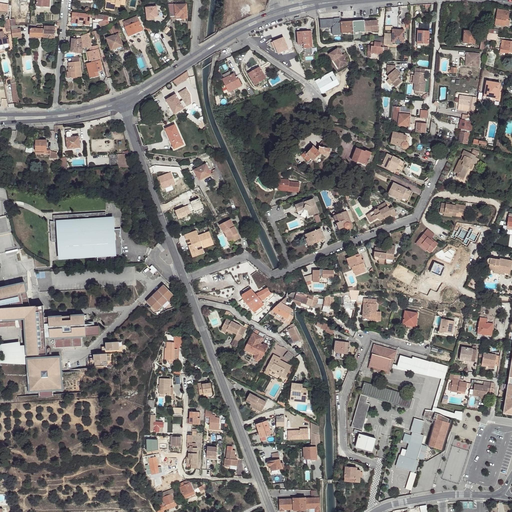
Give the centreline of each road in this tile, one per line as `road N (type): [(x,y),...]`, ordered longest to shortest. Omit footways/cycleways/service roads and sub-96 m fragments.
road 1 (residential): [(370,511),(379,467),(343,446),(344,396),(366,337),(427,351)]
road 2 (residential): [(270,511),(183,279)]
road 3 (residential): [(290,267),(415,217),(447,149)]
road 4 (residential): [(183,279),(125,103)]
road 5 (unknown): [(462,291),(498,206),(437,196)]
road 6 (unknown): [(490,426),(510,300)]
road 7 (residential): [(376,511),(442,495),(500,494)]
road 8 (residential): [(183,279),(244,255),(266,276),(290,267)]
